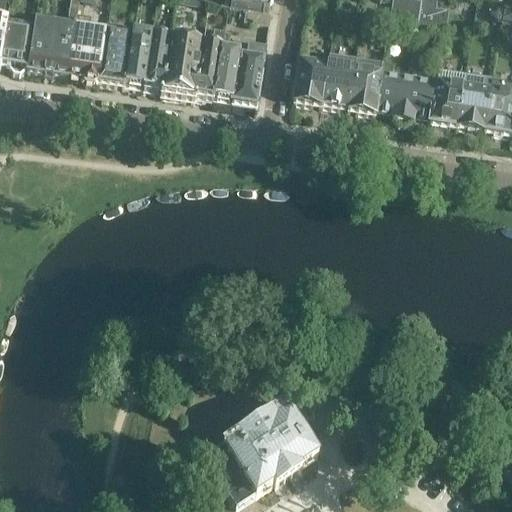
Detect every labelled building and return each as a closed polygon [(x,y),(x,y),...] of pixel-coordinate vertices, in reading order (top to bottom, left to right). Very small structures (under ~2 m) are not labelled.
[(78,1),(71,0),(70,0),(66,24),(75,25),(78,1)] [(177,0),(177,4),(209,9),(210,2),(201,0),(177,0)] [(222,0),(222,1),(231,3),(230,12),(245,15),(268,18),(270,7),(273,5),(273,0),(222,0)] [(394,0),(393,0),(389,23),(418,28),(421,4),(394,0)] [(0,75),(1,76),(1,71),(2,71),(2,69),(1,69),(8,31),(6,31),(7,24),(3,23),(5,9),(0,8),(0,75)] [(487,8),(484,22),(502,27),(504,13),(487,8)] [(421,9),(418,28),(436,30),(439,12),(421,9)] [(268,18),(245,15),(243,27),(269,31),(270,19),(268,18)] [(33,35),(26,75),(28,75),(28,79),(68,85),(68,84),(69,84),(77,36),(75,36),(75,31),(53,28),(54,23),(36,20),(34,29),(33,35)] [(77,36),(69,84),(81,86),(81,87),(84,88),(86,91),(93,92),(96,91),(96,87),(98,87),(105,40),(97,39),(99,29),(91,29),(76,27),(75,36),(77,36)] [(96,87),(96,91),(97,90),(122,94),(122,92),(124,92),(132,33),(125,33),(107,30),(105,39),(105,40),(98,87),(96,87)] [(2,69),(2,71),(11,73),(10,74),(15,80),(21,81),(26,77),(26,75),(33,35),(8,31),(1,69),(2,69)] [(122,92),(122,94),(125,94),(126,94),(144,97),(144,98),(145,98),(145,96),(144,95),(151,45),(152,38),(152,36),(132,33),(124,92),(122,92)] [(203,54),(195,108),(196,105),(210,108),(211,106),(212,106),(219,60),(221,59),(221,56),(223,48),(225,35),(214,33),(211,49),(213,49),(212,55),(203,54)] [(145,96),(145,98),(161,100),(161,102),(162,103),(170,47),(171,41),(152,38),(151,45),(144,95),(145,96)] [(170,47),(162,103),(195,108),(203,54),(202,54),(203,53),(204,44),(190,42),(171,39),(171,41),(170,47)] [(233,111),(257,115),(267,51),(262,50),(262,49),(248,47),(246,60),(239,59),(233,111)] [(211,106),(210,108),(214,108),(214,107),(233,111),(239,59),(240,50),(223,48),(221,59),(219,60),(212,106),(211,106)] [(379,107),(377,120),(391,122),(391,125),(394,125),(393,127),(397,133),(403,133),(408,129),(409,127),(411,128),(412,125),(427,128),(430,112),(431,112),(435,89),(436,89),(436,87),(391,80),(395,55),(384,53),(382,67),(380,80),(381,81),(377,107),(379,107)] [(292,109),(294,109),(319,113),(326,72),(328,59),(319,63),(318,71),(305,69),(298,68),(292,109)] [(326,72),(319,113),(320,113),(347,116),(347,117),(353,76),(355,62),(328,59),(326,72)] [(353,76),(347,117),(374,122),(374,120),(377,120),(379,107),(377,107),(381,81),(380,80),(382,67),(355,62),(353,76)] [(463,93),(455,135),(456,135),(456,134),(482,138),(482,139),(490,96),(492,81),(483,79),(480,95),(463,93)] [(490,96),(482,139),(510,143),(511,141),(511,133),(511,87),(497,85),(498,80),(492,79),(492,81),(490,96)] [(430,112),(427,128),(428,128),(428,130),(455,135),(463,93),(436,89),(435,89),(431,112),(430,112)] [(225,451),(206,464),(225,497),(214,503),(210,501),(206,504),(206,511),(205,511),(231,511),(234,510),(235,511),(240,511),(255,502),(257,502),(273,492),(279,500),(306,482),(301,474),(319,462),(308,443),(319,436),(315,429),(303,436),(287,411),(225,450),(225,451)]
